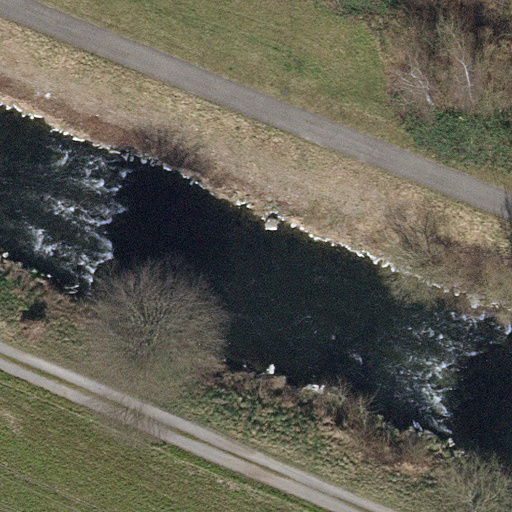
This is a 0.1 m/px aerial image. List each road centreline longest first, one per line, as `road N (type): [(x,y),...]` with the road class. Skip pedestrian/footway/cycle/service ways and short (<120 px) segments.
road 1 (track): [(0,1),(511,209)]
road 2 (track): [(306,511),(0,377)]
